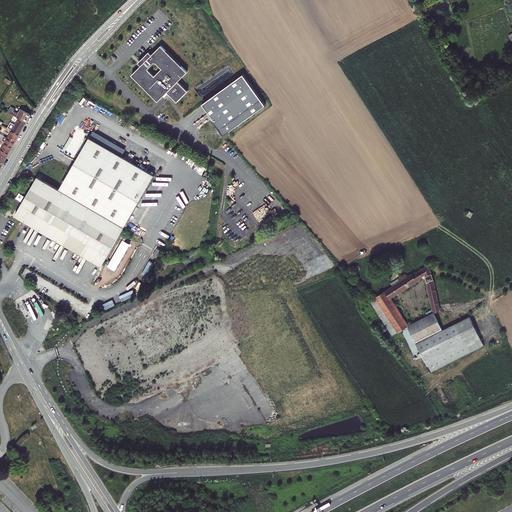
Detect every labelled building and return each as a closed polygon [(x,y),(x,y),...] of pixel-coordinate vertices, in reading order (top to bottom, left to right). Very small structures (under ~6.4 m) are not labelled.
[(150,53),(139,64),(142,66),(133,76),(159,102),(169,93),(178,103),(189,92),(179,82),(189,73),(162,46),(153,56),(150,53)] [(243,74),(202,104),(212,118),(211,119),(224,136),(266,105),(243,74)] [(12,112),(21,118),(29,122),(33,115),(28,112),(29,110),(24,107),(21,114),(13,110),(12,112)] [(9,127),(14,130),(22,134),(29,122),(21,118),(17,124),(12,122),(9,127)] [(10,137),(8,136),(5,140),(15,146),(22,134),(14,130),(10,137)] [(7,158),(8,159),(15,146),(5,140),(0,137),(0,141),(6,145),(0,154),(0,159),(5,162),(7,158)] [(154,175),(89,138),(59,189),(37,177),(14,216),(101,266),(154,175)] [(277,216),(287,208),(280,201),(271,209),(277,216)] [(398,333),(401,330),(407,327),(408,326),(414,323),(410,316),(404,320),(390,298),(425,276),(432,309),(425,313),(427,316),(434,313),(440,310),(429,265),(413,275),(412,273),(407,277),(405,274),(392,282),(393,283),(392,284),(392,285),(375,296),(376,298),(371,302),(392,336),(398,332),(398,333)] [(423,357),(416,343),(442,330),(434,313),(427,316),(414,323),(408,326),(407,327),(401,330),(417,360),(423,357)] [(430,372),(484,345),(469,316),(442,330),(416,343),(423,357),(430,372)]
